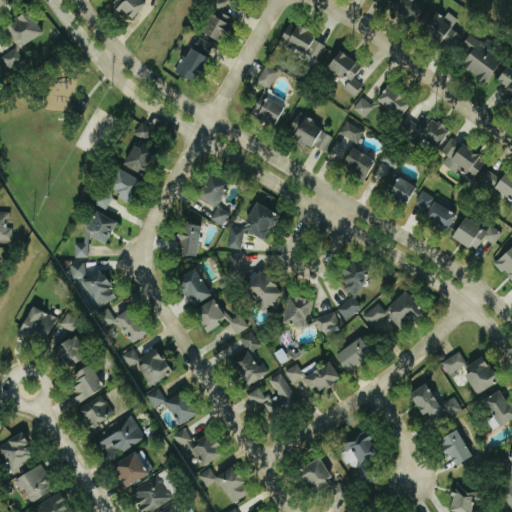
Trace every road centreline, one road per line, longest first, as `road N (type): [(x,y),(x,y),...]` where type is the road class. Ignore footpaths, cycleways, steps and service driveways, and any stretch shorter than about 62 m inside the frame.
road 1 (residential): [(511,355),(479,313),(441,285),(128,93),(49,0)]
road 2 (residential): [(278,0),(163,200),(145,246),(160,310),(289,511)]
road 3 (residential): [(78,0),(164,93),(458,273),(511,323)]
road 4 (residential): [(257,465),(373,389),(483,292)]
road 5 (residential): [(315,0),(511,141)]
road 6 (residential): [(323,190),(287,252),(288,265),(302,275),(315,271),(353,208)]
road 7 (residential): [(37,404),(106,511)]
